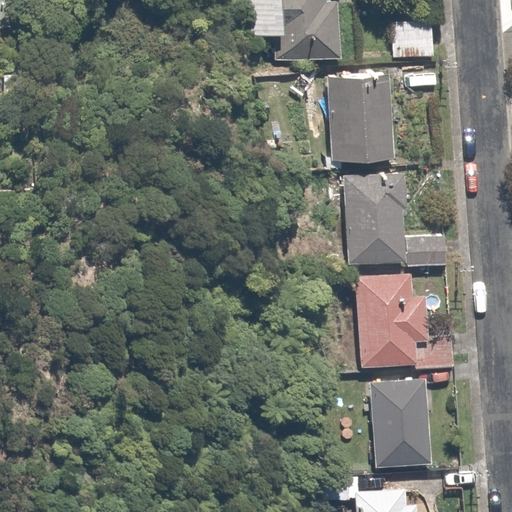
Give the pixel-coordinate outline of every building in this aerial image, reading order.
[(305,0),(224,0),(224,71),(320,72),(320,11),(306,11),(305,0)] [(419,29),(362,31),(364,75),(420,74),(419,29)] [(391,76),(329,80),(333,160),(395,157),(391,76)] [(406,173),(344,176),(348,266),(405,263),(402,208),(408,208),(406,173)] [(445,236),(407,236),(408,265),(446,265),(445,236)] [(381,291),(300,290),(296,386),(429,386),(429,342),(402,344),(403,302),(380,303),(381,291)] [(389,400),(305,403),(308,487),(392,484),(389,400)]
